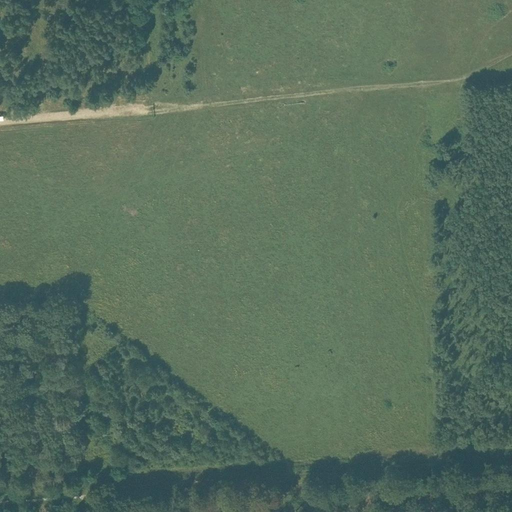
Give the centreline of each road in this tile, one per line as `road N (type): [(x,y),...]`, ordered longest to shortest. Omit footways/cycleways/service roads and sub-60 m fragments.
road 1 (track): [(511,463),(81,497)]
road 2 (track): [(0,121),(203,104)]
